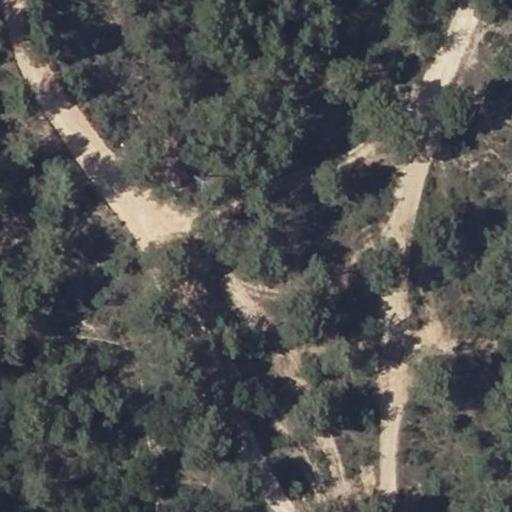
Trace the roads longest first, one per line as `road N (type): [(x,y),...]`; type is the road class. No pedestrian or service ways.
road 1 (track): [(352,511),(327,432),(262,325),(114,185),(28,60),(10,0)]
road 2 (track): [(395,511),(395,251),(403,190),(473,0)]
